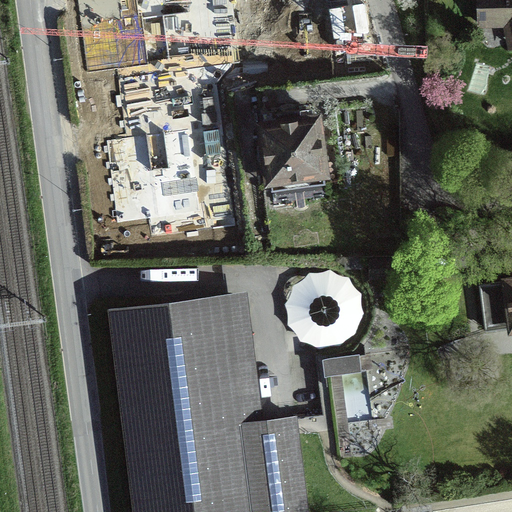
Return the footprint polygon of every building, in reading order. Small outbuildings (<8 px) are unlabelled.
[(77,0),(87,72),(170,62),(161,0),(77,0)] [(222,0),(231,65),(313,54),(306,0),(222,0)] [(511,0),(483,0),(485,28),(510,29),(511,40),(511,0)] [(326,119),(263,128),(273,195),(336,185),(326,119)] [(106,140),(117,222),(199,211),(189,129),(106,140)] [(397,261),(367,259),(366,277),(396,278),(397,261)] [(511,279),(501,281),(501,286),(477,288),(481,328),(507,325),(508,335),(511,334),(511,279)] [(248,298),(113,316),(139,511),(310,511),(298,419),(265,424),(248,298)]
